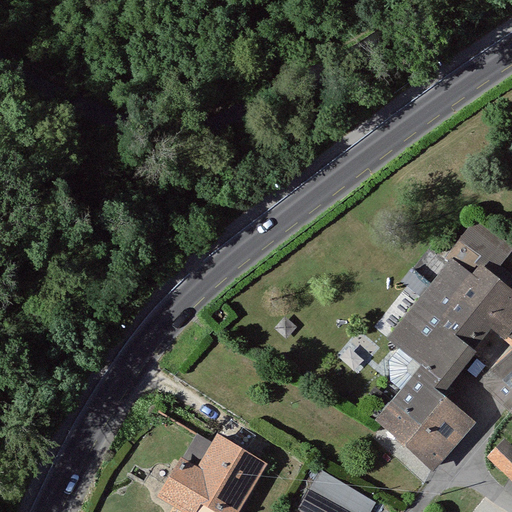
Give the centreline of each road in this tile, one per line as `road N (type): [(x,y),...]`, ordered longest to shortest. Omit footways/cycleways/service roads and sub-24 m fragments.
road 1 (tertiary): [(50,511),(108,403),(188,300),(343,172),(511,52)]
road 2 (track): [(0,126),(116,188),(194,259)]
road 3 (residential): [(511,505),(461,465),(423,511)]
